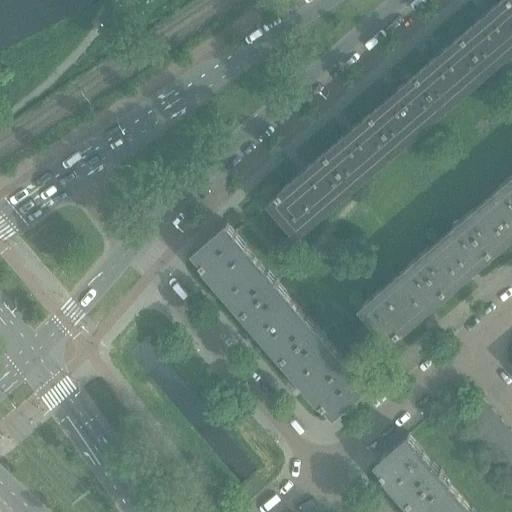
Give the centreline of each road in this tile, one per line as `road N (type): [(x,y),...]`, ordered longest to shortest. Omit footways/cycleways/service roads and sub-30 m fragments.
road 1 (tertiary): [(326,0),(0,224)]
road 2 (tertiary): [(129,248),(395,0)]
road 3 (residential): [(318,471),(129,248)]
road 4 (secondary): [(152,511),(30,345)]
road 5 (residential): [(318,471),(465,344)]
road 6 (tertiary): [(30,345),(129,248)]
